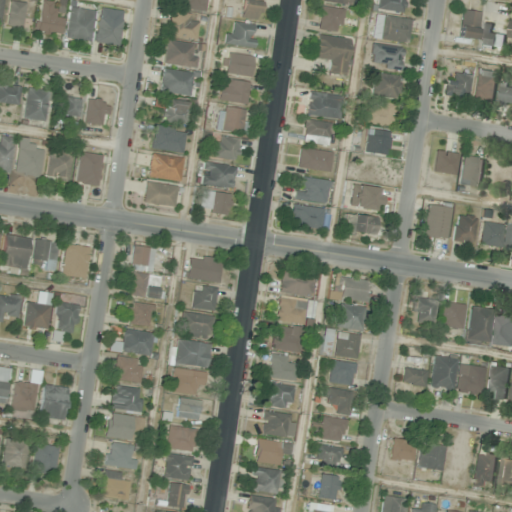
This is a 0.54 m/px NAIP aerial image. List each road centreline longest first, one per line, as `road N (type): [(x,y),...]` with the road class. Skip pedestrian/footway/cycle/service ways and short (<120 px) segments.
road 1 (residential): [(0,206),(511,283)]
road 2 (residential): [(296,0),(219,511)]
road 3 (residential): [(439,0),(364,511)]
road 4 (residential): [(148,0),(76,511)]
road 5 (residential): [(0,60),(138,81)]
road 6 (residential): [(378,415),(511,434)]
